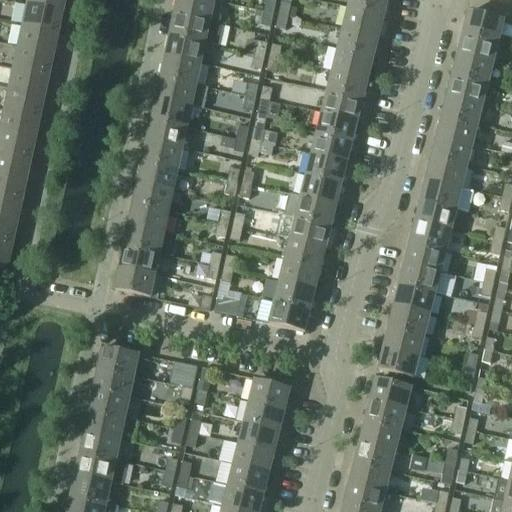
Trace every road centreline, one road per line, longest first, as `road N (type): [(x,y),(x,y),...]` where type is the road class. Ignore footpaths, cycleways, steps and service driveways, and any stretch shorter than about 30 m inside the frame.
road 1 (residential): [(334,362),(363,230),(434,0)]
road 2 (residential): [(334,362),(0,291)]
road 3 (residential): [(305,511),(334,362)]
